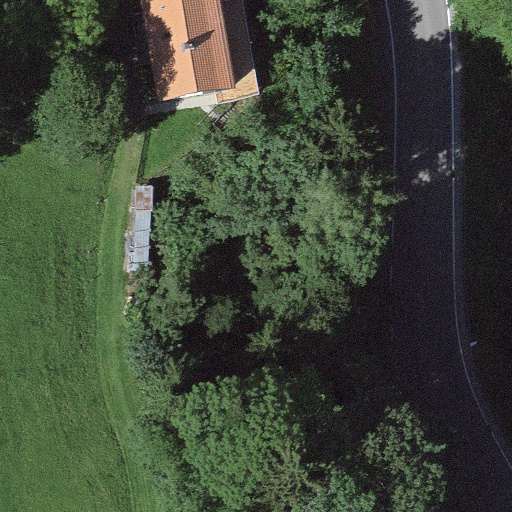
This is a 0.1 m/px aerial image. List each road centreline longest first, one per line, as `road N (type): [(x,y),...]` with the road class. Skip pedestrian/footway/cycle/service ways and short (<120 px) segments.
road 1 (tertiary): [(414,0),(426,77),(427,360),(460,458),(496,511)]
road 2 (track): [(109,108),(127,511)]
